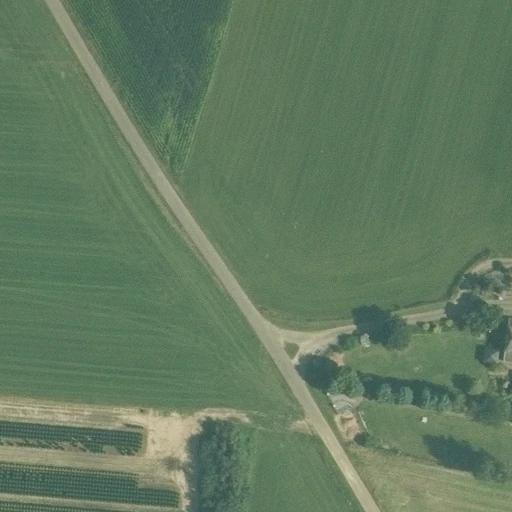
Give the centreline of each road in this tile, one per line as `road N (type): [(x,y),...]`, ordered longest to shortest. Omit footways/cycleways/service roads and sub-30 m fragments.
road 1 (unclassified): [(49,0),(370,511)]
road 2 (unknown): [(274,350),(446,311),(511,308)]
